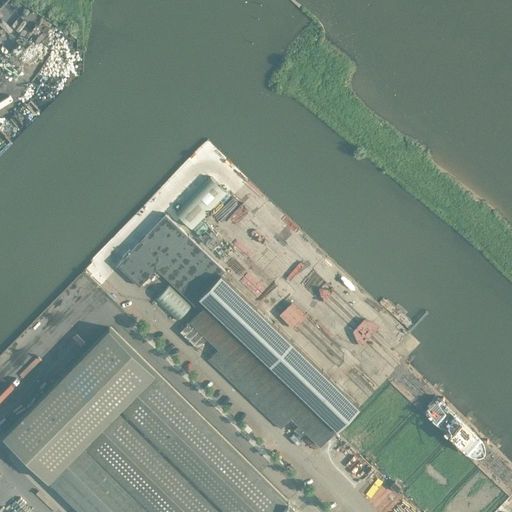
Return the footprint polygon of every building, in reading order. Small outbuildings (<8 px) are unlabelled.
[(0,55),(0,82),(14,69),(0,55)] [(226,190),(210,174),(175,210),(191,226),(226,190)] [(165,212),(130,248),(129,246),(122,254),(123,255),(116,262),(139,284),(145,276),(146,277),(156,266),(199,307),(189,318),(218,346),(207,357),(280,426),(291,415),(319,443),(358,403),(213,264),(217,261),(165,212)] [(189,306),(164,283),(152,296),(177,319),(189,306)] [(48,477),(83,511),(298,511),(109,325),(2,433),(48,477)] [(394,478),(390,482),(389,483),(396,490),(401,485),(394,478)] [(315,493),(322,484),(317,480),(310,490),(315,493)]
